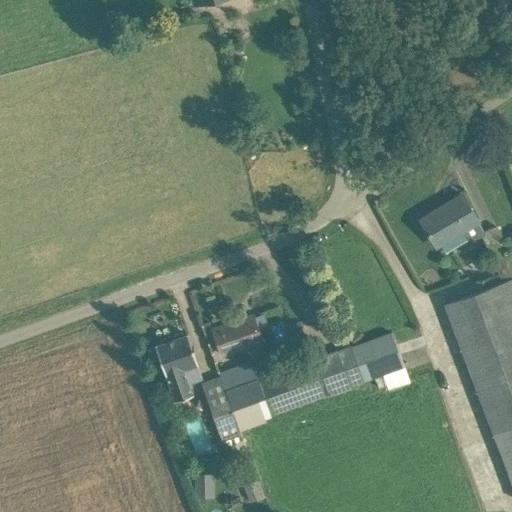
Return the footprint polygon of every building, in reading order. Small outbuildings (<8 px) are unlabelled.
[(436,245),(478,220),(462,194),(421,218),(436,245)] [(445,303),(452,322),(511,483),(511,253),(509,255),(507,249),(496,225),(481,232),(503,281),(445,303)] [(221,353),(262,339),(253,315),(213,329),(221,353)] [(354,343),(362,333),(358,330),(350,339),(354,343)] [(245,368),(223,376),(227,385),(237,416),(238,423),(383,372),(388,388),(408,380),(403,365),(405,364),(393,331),(250,382),(245,368)] [(175,399),(193,393),(189,380),(202,376),(187,334),(156,344),(171,386),(175,399)] [(223,376),(205,382),(210,396),(222,429),(228,444),(232,457),(247,451),(243,439),(238,424),(238,423),(237,416),(227,385),(223,376)] [(195,454),(212,448),(202,418),(185,424),(195,454)] [(195,495),(215,495),(215,471),(196,471),(195,495)]
